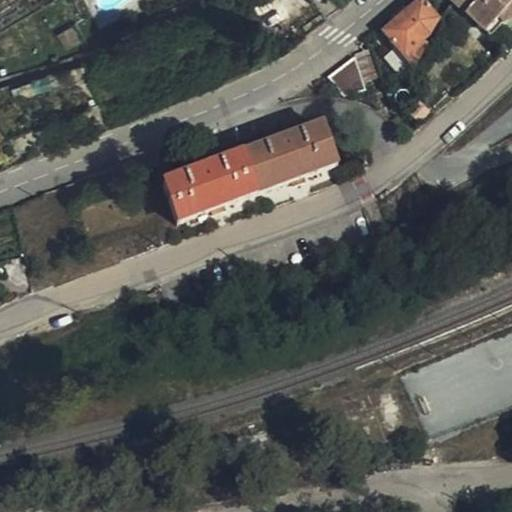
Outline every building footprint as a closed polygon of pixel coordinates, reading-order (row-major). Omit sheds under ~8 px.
[(464,0),(454,0),(449,11),(465,24),(471,16),(462,7),(467,2),(464,0)] [(511,0),(464,0),(467,2),(462,7),(471,16),(465,24),(491,47),(511,24),(511,0)] [(384,38),(413,70),(437,24),(420,6),(384,38)] [(362,56),(352,60),(359,76),(368,72),(362,56)] [(359,76),(352,60),(328,83),(346,102),(367,91),(359,76)] [(344,164),(329,124),(165,184),(179,223),(344,164)] [(154,305),(140,309),(144,319),(158,315),(154,305)]
